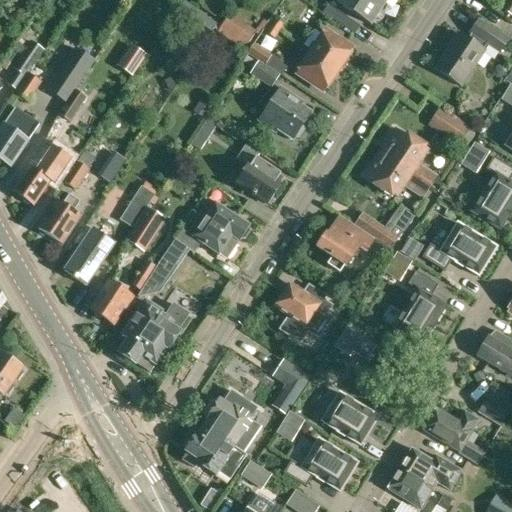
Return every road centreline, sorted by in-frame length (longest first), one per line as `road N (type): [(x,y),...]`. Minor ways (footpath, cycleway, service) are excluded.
road 1 (residential): [(128,463),(439,0)]
road 2 (residential): [(353,511),(511,256)]
road 3 (secondary): [(78,376),(0,234)]
road 4 (residential): [(0,489),(78,376)]
